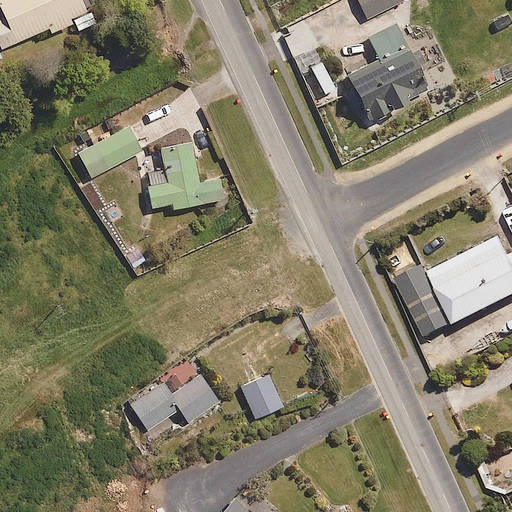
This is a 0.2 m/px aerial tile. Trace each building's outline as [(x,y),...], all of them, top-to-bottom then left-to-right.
[(93,25),(81,0),(0,0),(0,7),(5,18),(0,19),(0,45),(3,51),(49,30),(51,36),(73,26),(77,33),(93,25)] [(358,0),(368,18),(403,0),(402,0),(358,0)] [(418,82),(419,82),(407,58),(394,31),(365,45),(376,66),(345,81),(367,127),(385,118),(382,113),(387,110),(390,116),(407,108),(405,103),(424,94),(418,82)] [(336,89),(322,62),(312,67),(326,95),(336,89)] [(142,151),(130,126),(79,153),(92,177),(142,151)] [(200,183),(192,143),(162,149),(166,170),(146,174),(153,208),(173,203),(174,209),(224,199),(220,179),(200,183)] [(511,255),(503,238),(434,273),(430,266),(400,281),(429,338),(458,324),(460,326),(511,299),(511,255)] [(220,399),(201,372),(174,390),(166,378),(131,401),(149,428),(180,406),(189,420),(220,399)] [(283,404),(269,372),(242,384),(256,416),(283,404)] [(247,486),(220,511),(272,511),(247,486)]
